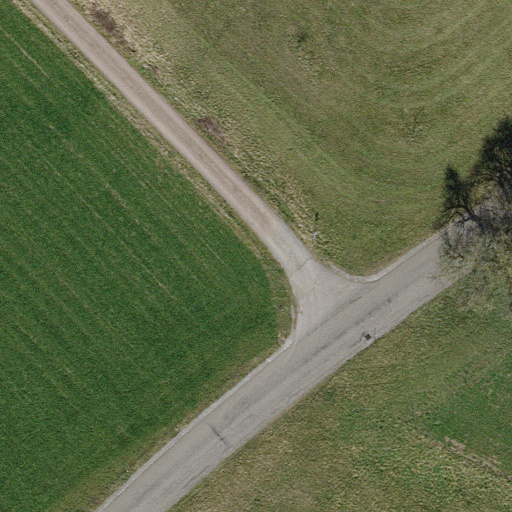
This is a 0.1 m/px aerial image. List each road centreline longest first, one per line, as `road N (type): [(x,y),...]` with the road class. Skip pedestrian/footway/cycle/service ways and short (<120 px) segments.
road 1 (residential): [(128,511),(335,318),(511,210)]
road 2 (track): [(33,0),(335,318)]
